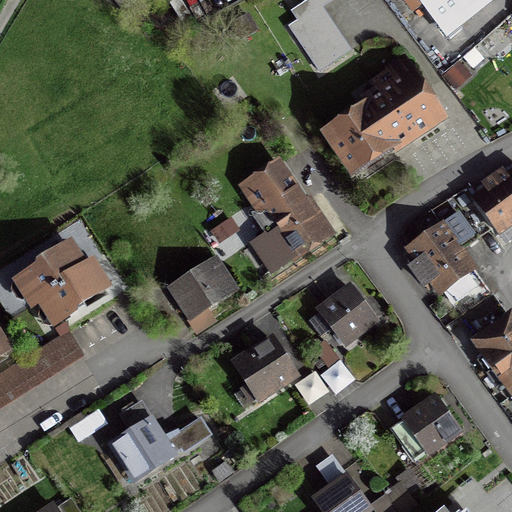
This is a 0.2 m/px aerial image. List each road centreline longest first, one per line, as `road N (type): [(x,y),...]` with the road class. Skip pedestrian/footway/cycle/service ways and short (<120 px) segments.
road 1 (residential): [(433,347),(201,511)]
road 2 (residential): [(511,148),(362,240)]
road 3 (residential): [(511,452),(433,347)]
road 4 (residential): [(433,347),(362,240)]
